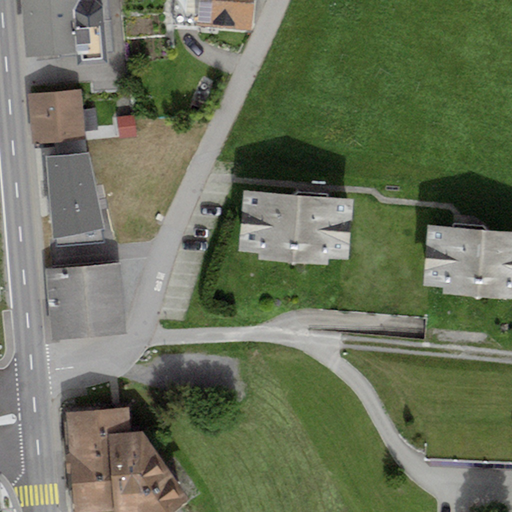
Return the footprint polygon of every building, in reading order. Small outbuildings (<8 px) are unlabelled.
[(74,0),(25,0),(28,54),(79,51),(78,37),(88,37),(87,4),(74,4),(74,0)] [(253,0),(198,0),(196,26),(251,31),(253,0)] [(80,90),(28,95),(33,143),(85,138),(80,90)] [(87,154),(45,158),(54,237),(103,228),(87,154)] [(346,196),(239,190),(236,249),(343,255),(346,196)] [(511,233),(422,228),(419,288),(511,294),(511,233)] [(114,266),(50,268),(52,334),(117,332),(114,266)] [(128,409),(62,414),(69,511),(75,511),(111,509),(120,511),(165,511),(182,502),(137,431),(130,432),(128,409)]
